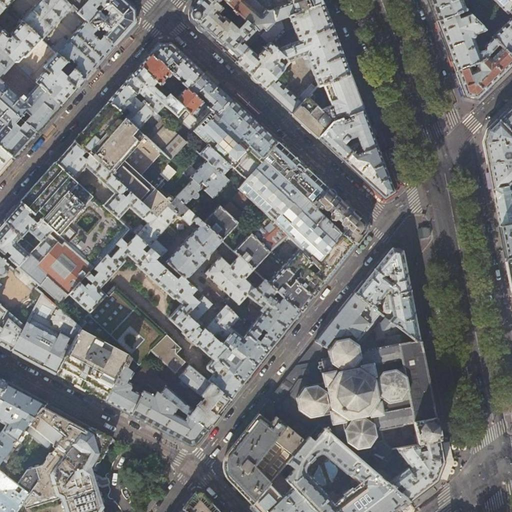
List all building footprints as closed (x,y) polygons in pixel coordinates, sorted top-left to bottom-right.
[(71,7),(63,0),(39,0),(20,21),(40,40),(71,7)] [(63,0),(71,7),(86,21),(88,23),(98,12),(95,9),(99,5),(103,7),(109,0),(63,0)] [(126,3),(122,0),(109,0),(103,7),(110,14),(108,17),(106,16),(104,17),(101,14),(104,11),(102,9),(98,12),(88,23),(96,30),(100,27),(106,32),(102,36),(103,36),(113,46),(124,34),(134,22),(134,10),(126,3)] [(227,4),(223,0),(197,0),(190,9),(190,21),(205,35),(224,52),(234,62),(248,47),(259,34),(240,16),(232,24),(224,18),(229,12),(228,9),(225,6),(227,4)] [(223,0),(227,4),(233,9),(237,14),(240,16),(259,34),(260,35),(272,23),(274,21),(272,9),(267,10),(265,9),(260,14),(251,6),(256,1),(254,0),(223,0)] [(254,0),(256,1),(265,9),(267,10),(272,9),(269,0),(254,0)] [(321,0),(269,0),(272,9),(274,21),(272,23),(323,4),(321,0)] [(427,0),(436,21),(457,14),(463,12),(465,11),(464,10),(465,9),(461,0),(427,0)] [(511,0),(496,0),(511,16),(511,17),(491,38),(492,39),(497,44),(502,48),(511,58),(511,0)] [(324,84),(349,74),(342,56),(331,25),(323,4),(272,23),(260,35),(268,42),(284,57),(289,62),(290,62),(305,55),(318,87),(324,84)] [(484,31),(465,11),(463,12),(465,16),(459,18),(457,14),(436,21),(447,51),(455,71),(481,61),(488,54),(497,44),(492,39),(484,47),(484,50),(478,53),(472,39),(473,38),(474,37),(474,36),(474,35),(484,31)] [(0,27),(0,47),(15,62),(18,61),(22,57),(24,57),(25,57),(41,40),(40,40),(20,21),(10,32),(10,37),(11,37),(9,38),(8,37),(6,34),(0,27)] [(96,30),(88,23),(86,21),(63,45),(59,41),(51,50),(55,53),(65,63),(73,69),(84,80),(101,61),(113,46),(103,36),(99,41),(92,34),(96,30)] [(257,55),(248,47),(234,62),(252,78),(265,90),(275,79),(283,69),(283,68),(282,66),(282,65),(280,64),(278,63),(278,60),(280,58),(282,60),(284,57),(268,42),(257,55)] [(150,54),(164,67),(167,64),(171,67),(171,68),(171,69),(175,74),(173,76),(187,89),(202,73),(185,57),(170,44),(158,45),(150,54)] [(0,79),(0,77),(15,62),(0,47),(0,101),(36,133),(51,117),(61,106),(37,84),(25,98),(22,95),(20,97),(0,79)] [(492,58),(488,54),(481,61),(455,71),(460,86),(464,96),(476,99),(495,80),(508,68),(511,64),(511,58),(502,48),(492,58)] [(59,70),(65,63),(55,53),(43,66),(49,72),(47,74),(44,72),(41,72),(35,78),(35,80),(35,81),(37,84),(61,106),(73,92),(84,80),(73,69),(66,76),(59,70)] [(145,59),(139,66),(161,87),(163,84),(170,90),(176,83),(183,90),(174,99),(199,122),(210,111),(203,104),(194,96),(187,89),(173,76),(164,67),(150,54),(145,59)] [(135,70),(131,74),(164,105),(177,117),(191,131),(199,122),(174,99),(161,87),(139,66),(135,70)] [(202,73),(187,89),(194,96),(197,92),(201,96),(203,99),(204,97),(207,100),(203,104),(210,111),(216,116),(231,99),(217,87),(202,73)] [(127,80),(124,83),(136,95),(140,99),(156,114),(164,105),(131,74),(127,80)] [(357,94),(349,74),(324,84),(332,106),(321,110),(307,97),(291,114),(306,128),(317,138),(332,123),(363,110),(357,94)] [(275,79),(265,90),(277,101),(291,114),(307,97),(315,89),(311,85),(297,100),(275,79)] [(131,100),(136,95),(124,83),(115,93),(108,102),(137,129),(152,114),(154,117),(159,122),(145,137),(170,160),(186,142),(156,114),(140,99),(136,104),(131,100)] [(231,99),(216,116),(226,126),(228,123),(226,121),(229,118),(233,122),(228,128),(252,150),(254,147),(252,145),(255,142),(259,146),(254,152),(261,159),(277,142),(254,120),(231,99)] [(0,122),(2,124),(0,126),(0,146),(14,159),(26,145),(36,133),(0,101),(0,122)] [(145,137),(137,129),(108,102),(92,119),(73,141),(150,211),(156,217),(176,198),(192,181),(189,178),(185,174),(199,158),(201,156),(186,142),(170,160),(145,137)] [(511,106),(498,120),(511,134),(511,132),(511,106)] [(370,129),(363,110),(332,123),(317,138),(318,138),(331,150),(343,161),(352,151),(347,146),(358,142),(360,148),(361,148),(363,152),(377,146),(370,129)] [(226,126),(216,116),(210,111),(199,122),(191,131),(193,132),(243,180),(236,189),(239,192),(254,206),(266,217),(286,236),(298,248),(317,269),(314,274),(323,283),(332,272),(341,261),(348,252),(353,245),(338,231),(318,212),(311,206),(261,159),(254,152),(252,150),(228,128),(226,126)] [(193,132),(191,131),(177,117),(172,122),(188,138),(193,132)] [(511,134),(498,120),(487,131),(483,142),(488,168),(492,189),(506,186),(507,185),(511,180),(511,134)] [(63,152),(54,162),(74,180),(85,167),(113,193),(102,205),(117,219),(128,207),(142,220),(142,219),(150,211),(73,141),(63,152)] [(328,188),(317,179),(292,156),(277,142),(261,159),(311,206),(328,188)] [(0,146),(0,174),(4,171),(14,159),(0,146)] [(360,148),(352,151),(343,161),(359,176),(384,199),(394,192),(393,189),(385,169),(384,165),(377,146),(363,152),(361,148),(360,148)] [(228,181),(201,156),(199,158),(202,160),(201,161),(203,163),(189,178),(192,181),(193,180),(202,187),(212,197),(211,198),(212,198),(228,181)] [(102,205),(74,180),(54,162),(37,182),(20,201),(51,230),(92,267),(94,269),(106,255),(115,244),(120,238),(128,229),(117,219),(102,205)] [(193,180),(192,181),(176,198),(184,205),(192,197),(193,198),(194,199),(196,199),(197,198),(198,197),(198,196),(198,194),(197,192),(202,187),(193,180)] [(506,186),(492,189),(496,208),(500,227),(511,224),(511,197),(511,198),(509,186),(507,185),(506,186)] [(328,188),(311,206),(318,212),(323,206),(330,213),(330,215),(331,217),(330,218),(332,220),(333,219),(335,220),(337,219),(344,226),(342,229),(341,228),(338,231),(353,245),(359,237),(363,233),(365,230),(365,229),(365,226),(365,225),(364,222),(362,219),(352,210),(341,200),(328,188)] [(247,213),(254,206),(239,192),(232,199),(247,213)] [(197,217),(184,205),(176,198),(156,217),(150,211),(142,219),(146,223),(135,235),(145,245),(152,251),(158,256),(180,276),(195,290),(200,294),(203,290),(198,286),(198,287),(187,277),(222,241),(202,223),(167,260),(164,257),(168,252),(155,240),(177,215),(189,226),(197,217)] [(34,248),(51,230),(20,201),(12,210),(3,221),(21,237),(29,243),(34,248)] [(229,202),(223,209),(238,223),(244,216),(229,202)] [(219,205),(202,223),(222,241),(238,223),(223,209),(219,205)] [(266,217),(249,233),(269,252),(286,236),(266,217)] [(16,242),(21,237),(3,221),(0,223),(0,252),(17,267),(34,248),(29,243),(24,249),(16,242)] [(511,257),(511,224),(500,227),(503,243),(506,259),(511,257)] [(421,237),(429,236),(427,227),(419,228),(421,237)] [(92,267),(51,230),(34,248),(17,267),(59,303),(67,294),(88,271),(92,267)] [(252,269),(269,252),(249,233),(233,251),(239,256),(252,269)] [(210,383),(230,399),(233,396),(236,393),(243,384),(216,358),(225,348),(203,329),(202,328),(201,327),(200,328),(186,314),(197,302),(190,295),(195,290),(180,276),(176,280),(155,260),(158,256),(152,251),(148,255),(141,249),(145,245),(135,235),(126,244),(120,238),(115,244),(119,248),(110,258),(106,255),(94,269),(97,271),(93,276),(88,271),(67,294),(75,301),(73,302),(73,305),(75,308),(79,308),(80,306),(88,313),(105,295),(99,289),(124,262),(124,260),(123,259),(127,254),(137,264),(136,265),(173,299),(174,298),(182,305),(169,319),(183,333),(183,334),(197,347),(198,346),(212,359),(206,367),(206,368),(206,369),(213,374),(210,378),(207,381),(210,383)] [(420,339),(418,332),(414,307),(408,276),(403,251),(401,251),(402,249),(390,247),(373,268),(354,293),(414,340),(420,339)] [(298,248),(283,265),(297,279),(294,282),(311,297),(317,290),(323,283),(314,274),(317,269),(298,248)] [(244,279),(252,269),(239,256),(230,266),(220,257),(205,274),(236,303),(234,302),(231,306),(228,303),(225,305),(231,311),(247,295),(253,288),(244,279)] [(0,344),(11,351),(24,326),(0,304),(0,285),(1,284),(0,283),(0,276),(1,277),(5,276),(6,274),(7,272),(8,270),(8,268),(6,264),(0,258),(0,344)] [(283,265),(267,283),(276,291),(283,298),(299,313),(305,306),(311,297),(294,282),(297,279),(283,265)] [(255,290),(253,288),(247,295),(258,305),(256,308),(262,312),(251,326),(274,345),(280,337),(292,322),(299,313),(283,298),(278,302),(271,296),(276,291),(267,283),(264,280),(255,290)] [(105,295),(88,313),(80,321),(83,324),(79,327),(80,328),(55,374),(80,387),(104,400),(123,364),(133,373),(141,364),(141,363),(147,357),(151,350),(175,372),(184,362),(175,354),(180,349),(166,336),(166,335),(113,286),(105,295)] [(201,295),(202,296),(209,289),(222,302),(224,300),(209,286),(201,295)] [(202,296),(197,302),(186,314),(200,328),(201,327),(202,328),(203,327),(204,324),(197,318),(211,304),(206,298),(209,295),(220,305),(222,302),(209,289),(202,296)] [(380,345),(379,339),(389,337),(398,327),(354,293),(335,316),(314,342),(326,348),(334,339),(336,338),(336,337),(344,336),(344,337),(347,336),(350,337),(352,335),(357,340),(372,323),(372,322),(380,313),(384,317),(380,323),(378,322),(363,340),(364,345),(359,346),(358,344),(357,343),(358,349),(380,345)] [(26,322),(24,326),(11,351),(34,363),(55,374),(80,328),(79,327),(41,294),(29,317),(33,319),(34,317),(72,337),(68,344),(26,322)] [(238,317),(231,311),(225,305),(203,329),(225,348),(216,358),(243,384),(257,366),(274,345),(251,326),(242,337),(230,327),(238,317)] [(326,348),(314,342),(285,378),(272,395),(289,410),(288,412),(296,420),(311,433),(319,424),(323,428),(353,454),(364,463),(370,454),(380,462),(391,449),(392,449),(383,440),(382,430),(413,424),(416,439),(415,439),(414,440),(415,443),(417,443),(417,444),(439,439),(437,430),(435,420),(425,366),(420,339),(414,340),(401,342),(400,341),(358,349),(357,343),(350,338),(350,337),(347,336),(344,337),(344,336),(336,337),(336,338),(334,339),(326,348)] [(136,375),(133,373),(123,364),(104,400),(116,406),(130,414),(141,395),(132,390),(134,387),(132,384),(128,381),(130,378),(145,386),(146,384),(136,375)] [(200,396),(210,383),(207,381),(188,365),(179,376),(200,396)] [(136,375),(146,384),(156,392),(158,394),(165,386),(166,385),(144,366),(136,375)] [(27,393),(6,382),(0,394),(0,421),(5,424),(2,430),(2,429),(0,432),(0,461),(9,449),(19,436),(23,431),(45,403),(27,393)] [(194,410),(165,386),(158,394),(176,407),(186,414),(206,430),(219,414),(230,399),(210,383),(200,396),(203,399),(194,410)] [(176,407),(158,394),(156,392),(153,396),(143,390),(141,395),(130,414),(159,429),(188,445),(196,443),(200,437),(206,430),(186,414),(184,418),(182,416),(181,418),(174,414),(176,407)] [(266,403),(257,414),(270,422),(275,416),(290,428),(296,420),(288,412),(289,410),(272,395),(266,403)] [(93,472),(111,438),(105,435),(68,415),(45,403),(23,431),(44,447),(48,442),(56,448),(41,466),(26,470),(15,484),(28,494),(14,511),(101,511),(101,509),(103,506),(93,472)] [(311,433),(296,420),(290,428),(275,416),(270,422),(257,414),(246,428),(226,453),(223,459),(223,461),(222,467),(223,471),(225,475),(227,479),(233,486),(251,505),(270,482),(279,472),(309,435),(311,433)] [(394,511),(397,510),(409,501),(387,482),(385,481),(382,483),(380,483),(379,482),(378,481),(376,480),(375,480),(375,479),(379,476),(364,463),(353,454),(323,428),(313,439),(309,435),(279,472),(291,485),(316,511),(394,511)] [(13,452),(23,439),(19,436),(9,449),(13,452)] [(441,451),(439,439),(417,444),(396,448),(411,467),(408,469),(407,468),(387,482),(409,501),(426,488),(436,480),(443,462),(441,451)] [(0,511),(14,511),(28,494),(15,484),(0,471),(0,511)] [(270,482),(251,505),(250,507),(254,511),(316,511),(291,485),(284,493),(281,492),(270,482)] [(188,501),(182,509),(185,511),(219,511),(215,507),(202,493),(194,493),(188,501)]
